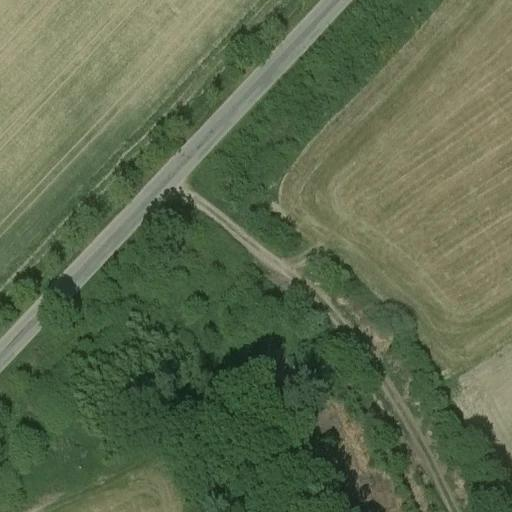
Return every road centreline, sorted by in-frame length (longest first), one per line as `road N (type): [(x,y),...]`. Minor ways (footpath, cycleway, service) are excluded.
road 1 (unclassified): [(339,0),(0,358)]
road 2 (track): [(456,511),(371,359),(327,308),(166,183)]
